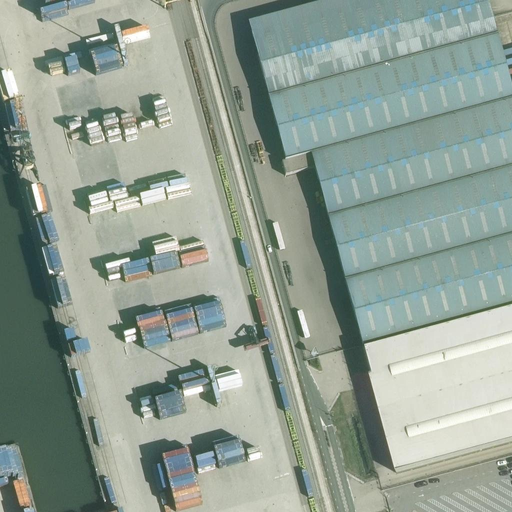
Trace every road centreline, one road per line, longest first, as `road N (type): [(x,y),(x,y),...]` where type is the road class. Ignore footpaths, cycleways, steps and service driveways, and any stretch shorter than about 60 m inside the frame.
road 1 (unknown): [(99,28),(65,19),(25,31),(26,91),(147,511)]
road 2 (unclassified): [(345,511),(206,16),(213,0)]
road 3 (unknown): [(151,0),(279,511)]
road 4 (unknown): [(225,511),(99,28)]
road 5 (unknown): [(340,494),(511,449)]
